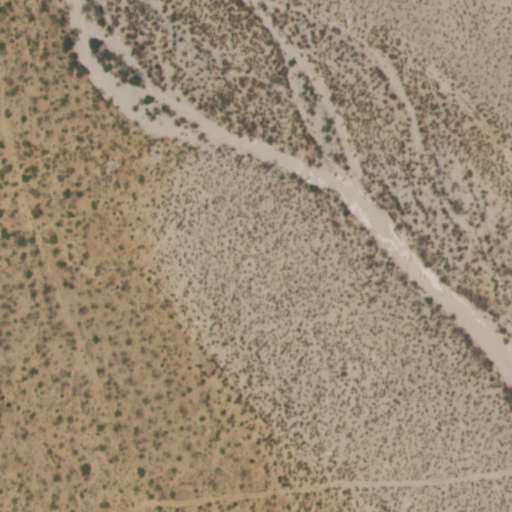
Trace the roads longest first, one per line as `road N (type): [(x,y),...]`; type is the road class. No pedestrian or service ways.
road 1 (track): [(145,505),(123,471),(28,214),(0,95)]
road 2 (track): [(511,470),(145,505)]
